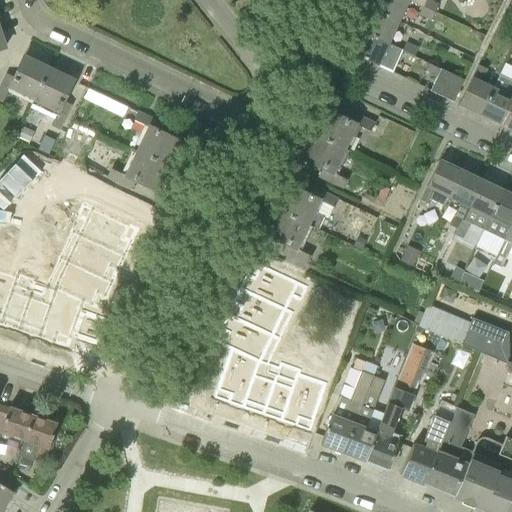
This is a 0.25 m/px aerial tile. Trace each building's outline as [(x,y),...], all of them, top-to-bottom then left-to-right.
[(375,0),(371,10),(399,22),(408,1),(406,0),(375,0)] [(406,0),(408,1),(422,7),(434,12),(438,4),(429,0),(406,0)] [(434,12),(422,7),(418,16),(430,21),(434,12)] [(361,31),(389,44),(399,22),(371,10),(361,31)] [(377,66),(392,73),(402,50),(389,44),(361,31),(351,54),(377,66)] [(402,50),(414,56),(418,48),(406,42),(402,50)] [(8,89),(33,101),(48,69),(23,57),(13,79),(5,75),(0,85),(0,101),(2,103),(8,89)] [(458,105),(480,115),(492,90),(479,84),(486,69),(479,66),(473,78),(472,78),(458,105)] [(51,126),(59,130),(71,105),(63,102),(73,81),(48,69),(33,101),(57,113),(51,126)] [(441,97),(453,102),(463,80),(452,74),(440,69),(430,91),(441,97)] [(480,115),(501,126),(511,103),(511,81),(511,82),(499,75),(492,90),(480,115)] [(511,103),(501,126),(511,130),(511,103)] [(313,134),(345,149),(357,125),(369,131),(373,123),(349,112),(345,120),(325,109),(313,134)] [(135,151),(167,166),(179,141),(158,131),(162,123),(138,112),(134,121),(147,127),(135,151)] [(319,177),(343,188),(347,181),(333,174),(345,149),(313,134),(301,159),(322,169),(319,177)] [(110,169),(106,177),(131,189),(135,181),(156,191),(167,166),(135,151),(124,176),(110,169)] [(435,192),(446,198),(459,170),(439,160),(420,200),(429,204),(435,192)] [(78,169),(71,183),(98,194),(104,181),(78,169)] [(456,230),(457,231),(481,181),(459,170),(446,198),(459,204),(453,216),(454,217),(449,227),(455,230),(456,230)] [(469,224),(483,230),(502,190),(481,181),(457,231),(464,234),(469,224)] [(277,211),(308,226),(320,201),(333,207),(337,200),(313,188),(310,196),(289,186),(277,211)] [(492,245),(499,248),(511,222),(511,195),(502,190),(483,230),(496,236),(492,245)] [(0,205),(0,225),(11,228),(15,208),(0,205)] [(16,276),(0,270),(0,323),(67,347),(83,302),(100,310),(137,229),(92,208),(55,290),(36,283),(37,279),(18,272),(16,276)] [(283,253),(307,265),(311,257),(297,250),(308,226),(277,211),(265,235),(286,245),(283,253)] [(477,295),(480,289),(486,292),(492,278),(496,279),(501,268),(511,243),(511,222),(499,248),(492,264),(492,263),(487,275),(483,283),(462,274),(464,272),(448,263),(440,279),(456,288),(457,286),(477,295)] [(262,362),(298,283),(253,263),(216,344),(231,351),(215,398),(310,432),(326,384),(299,375),(300,371),(280,364),(279,367),(262,362)] [(352,310),(332,303),(325,321),(345,329),(352,310)] [(508,365),(511,358),(510,334),(475,319),(473,324),(427,305),(417,327),(478,352),(508,365)] [(387,470),(401,436),(392,432),(401,408),(407,411),(413,396),(412,396),(417,381),(419,382),(430,351),(411,344),(387,403),(376,431),(364,461),(387,470)] [(364,461),(376,431),(363,426),(370,410),(370,409),(378,386),(370,383),(361,406),(343,453),(364,461)] [(320,444),(343,453),(361,406),(349,401),(345,413),(334,408),(320,444)] [(0,433),(23,442),(32,416),(8,407),(8,409),(0,405),(0,433)] [(424,485),(449,423),(454,411),(442,406),(437,417),(433,416),(423,442),(426,443),(424,447),(413,443),(400,475),(424,485)] [(19,454),(30,459),(43,464),(57,424),(32,416),(23,442),(19,454)] [(424,485),(453,497),(467,465),(471,452),(460,447),(466,430),(449,423),(424,485)] [(481,509),(489,511),(504,511),(511,495),(511,440),(504,437),(494,461),(490,472),(487,472),(479,491),(487,494),(481,509)] [(453,497),(481,509),(487,494),(479,491),(487,472),(490,472),(494,461),(471,452),(467,465),(453,497)] [(0,511),(13,492),(0,484),(0,511)]
